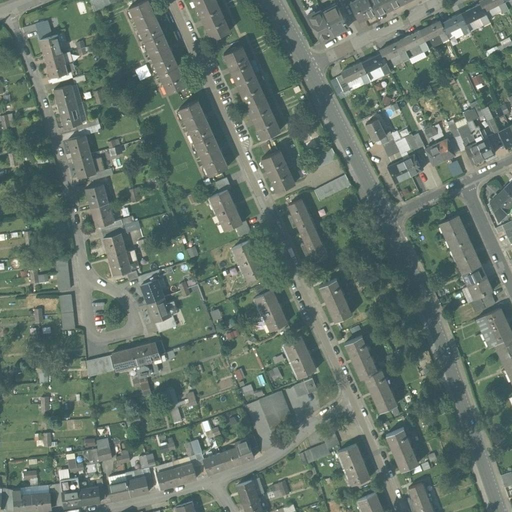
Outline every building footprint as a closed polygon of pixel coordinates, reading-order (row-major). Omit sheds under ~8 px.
[(92,0),(90,1),(94,12),(122,0),(92,0)] [(145,0),(136,4),(130,7),(144,40),(163,32),(148,0),(145,0)] [(214,0),(211,0),(197,6),(212,39),(229,31),(214,0)] [(356,0),(349,3),(358,22),(375,13),(368,0),(356,0)] [(368,0),(375,13),(376,16),(402,3),(402,4),(400,0),(368,0)] [(503,0),(482,0),(479,2),(480,4),(481,4),(484,11),(485,11),(499,4),(503,12),(509,10),(504,1),(503,0)] [(480,4),(461,14),(465,23),(466,23),(480,16),(484,25),(490,22),(485,11),(484,11),(481,4),(480,4)] [(322,12),(334,35),(348,27),(336,5),(322,12)] [(321,10),(314,13),(313,12),(307,15),(312,25),(312,27),(314,31),(315,31),(321,41),(334,35),(322,12),(321,10)] [(441,24),(445,33),(446,33),(460,26),(464,35),(470,32),(466,23),(465,23),(461,14),(441,24)] [(440,21),(420,31),(425,41),(425,40),(439,33),(443,42),(449,39),(446,33),(445,33),(441,24),(440,21)] [(420,31),(400,40),(405,50),(411,47),(415,55),(429,49),(425,40),(425,41),(420,31)] [(163,32),(144,40),(159,73),(177,65),(163,32)] [(57,35),(40,39),(45,58),(62,54),(57,35)] [(400,40),(379,50),(381,53),(385,60),(399,53),(403,61),(409,58),(405,50),(400,40)] [(242,46),(224,54),(233,73),(250,65),(242,46)] [(411,47),(405,50),(409,58),(415,55),(411,47)] [(381,53),(361,63),(366,72),(380,65),(385,74),(390,71),(385,60),(381,53)] [(62,54),(45,58),(51,77),(67,72),(62,54)] [(361,63),(341,73),(346,82),(360,75),(365,84),(371,81),(366,72),(361,63)] [(177,65),(159,73),(168,93),(186,84),(177,65)] [(250,65),(233,73),(248,105),(265,97),(250,65)] [(481,74),(474,77),(479,88),(487,84),(481,74)] [(71,85),(54,89),(59,108),(76,104),(71,85)] [(100,90),(93,92),(95,98),(102,96),(100,90)] [(102,96),(95,98),(97,105),(104,103),(102,96)] [(265,97),(248,105),(262,138),(280,130),(265,97)] [(212,133),(197,100),(180,107),(195,140),(212,133)] [(477,101),(469,104),(476,118),(483,114),(477,101)] [(76,104),(59,108),(65,128),(81,123),(76,104)] [(505,105),(500,107),(503,115),(508,113),(505,105)] [(500,107),(495,109),(499,117),(503,115),(500,107)] [(468,112),(463,114),(466,122),(471,119),(472,119),(468,112)] [(8,116),(1,117),(3,130),(10,129),(8,116)] [(377,118),(365,124),(373,141),(379,138),(382,144),(388,141),(377,118)] [(493,118),(486,121),(492,134),(498,132),(498,131),(493,118)] [(452,119),(446,122),(453,138),(459,135),(456,129),(457,128),(452,119)] [(487,136),(483,138),(478,126),(475,128),(471,119),(466,122),(467,124),(483,159),(495,154),(487,136)] [(483,159),(467,124),(457,128),(456,129),(459,135),(464,147),(472,164),(483,159)] [(434,126),(429,128),(432,136),(437,134),(434,126)] [(498,131),(498,132),(505,148),(511,145),(511,133),(509,126),(498,131)] [(429,128),(424,131),(428,138),(432,136),(429,128)] [(212,133),(195,140),(209,174),(226,166),(212,133)] [(423,145),(418,133),(412,136),(418,148),(423,145)] [(411,134),(404,138),(410,150),(411,149),(412,151),(418,148),(412,136),(411,134)] [(85,136),(69,140),(74,158),(90,154),(85,136)] [(447,138),(436,143),(443,160),(455,155),(447,138)] [(388,141),(382,144),(384,150),(396,145),(393,139),(388,141)] [(114,140),(108,142),(109,148),(116,147),(114,140)] [(436,143),(424,148),(432,165),(443,160),(436,143)] [(396,145),(384,150),(388,157),(399,152),(396,145)] [(116,147),(109,148),(111,155),(118,153),(116,147)] [(332,147),(301,163),(306,173),(337,158),(332,147)] [(410,150),(406,152),(408,156),(402,159),(410,176),(421,170),(412,151),(411,149),(410,150)] [(279,150),(262,158),(277,191),(294,183),(279,150)] [(16,154),(9,155),(12,168),(18,167),(16,154)] [(90,154),(74,158),(79,177),(104,171),(101,158),(92,160),(90,154)] [(402,159),(387,166),(394,183),(410,176),(402,159)] [(344,172),(314,188),(320,200),(350,184),(344,172)] [(226,177),(215,182),(220,192),(227,189),(231,187),(226,177)] [(103,184),(86,189),(91,208),(108,203),(103,184)] [(136,188),(129,190),(131,196),(138,194),(136,188)] [(242,222),(227,189),(220,192),(210,197),(225,230),(235,226),(242,222)] [(511,196),(504,189),(493,199),(494,200),(490,203),(498,222),(507,213),(505,211),(511,203),(511,196)] [(24,192),(17,193),(20,206),(26,204),(24,192)] [(138,194),(131,196),(133,203),(139,201),(138,194)] [(302,199),(288,205),(292,214),(289,216),(293,226),(297,225),(301,233),(314,227),(302,199)] [(108,203),(91,208),(96,226),(100,225),(113,222),(108,203)] [(453,247),(468,241),(457,216),(442,222),(453,247)] [(100,225),(101,232),(123,226),(122,219),(113,222),(100,225)] [(242,222),(235,226),(240,236),(251,231),(246,221),(242,222)] [(511,221),(502,226),(505,231),(511,227),(511,221)] [(101,232),(103,238),(120,233),(125,232),(123,226),(101,232)] [(314,227),(301,233),(305,242),(301,244),(305,255),(310,253),(314,262),(327,256),(314,227)] [(32,231),(25,232),(27,246),(34,245),(32,231)] [(120,233),(103,238),(109,257),(126,252),(120,233)] [(150,238),(143,240),(145,246),(152,244),(150,238)] [(249,240),(233,248),(248,281),(264,273),(249,240)] [(465,272),(480,266),(468,241),(453,247),(465,272)] [(134,249),(126,252),(131,270),(140,268),(134,249)] [(126,252),(109,257),(114,275),(131,270),(126,252)] [(66,256),(55,258),(59,290),(70,289),(66,256)] [(465,272),(464,273),(469,286),(486,279),(480,266),(465,272)] [(37,270),(30,271),(32,284),(39,284),(37,270)] [(234,270),(228,272),(230,280),(237,278),(234,270)] [(157,279),(141,285),(147,303),(164,297),(157,279)] [(335,279),(319,286),(335,321),(351,314),(335,279)] [(486,279),(469,286),(475,299),(492,291),(486,279)] [(185,283),(179,285),(181,291),(187,288),(185,283)] [(187,288),(181,291),(183,297),(189,295),(187,288)] [(287,323),(272,290),(256,297),(271,330),(287,323)] [(490,293),(479,298),(481,303),(492,298),(490,293)] [(71,295),(59,297),(63,330),(75,329),(71,295)] [(164,297),(147,303),(154,321),(171,315),(164,297)] [(479,298),(468,303),(470,308),(481,303),(479,298)] [(492,298),(481,303),(484,309),(495,304),(492,298)] [(481,303),(470,308),(473,314),(484,309),(481,303)] [(511,335),(499,308),(475,319),(488,347),(495,344),(511,336),(511,335)] [(171,315),(154,321),(159,332),(175,326),(171,315)] [(364,376),(376,371),(360,336),(344,343),(360,378),(364,376)] [(506,369),(511,366),(511,336),(495,344),(506,369)] [(316,370),(301,337),(284,344),(300,378),(316,370)] [(161,341),(149,344),(154,363),(156,363),(168,360),(161,341)] [(149,344),(131,349),(135,366),(138,377),(158,372),(156,363),(154,363),(149,344)] [(131,349),(112,353),(116,370),(135,366),(131,349)] [(110,356),(97,359),(101,373),(113,370),(110,356)] [(278,366),(269,371),(273,380),(283,375),(278,366)] [(376,371),(364,376),(380,411),(395,405),(379,369),(376,371)] [(145,377),(139,379),(141,386),(147,384),(145,377)] [(312,378),(304,382),(308,392),(316,389),(312,378)] [(139,379),(132,381),(134,387),(141,386),(139,379)] [(304,381),(294,385),(298,396),(308,392),(304,382),(304,381)] [(281,390),(260,399),(274,435),(284,431),(282,426),(293,422),(281,390)] [(174,407),(176,422),(187,421),(185,405),(174,407)] [(102,460),(115,458),(111,437),(108,437),(106,426),(97,427),(102,460)] [(218,427),(211,430),(214,436),(220,434),(218,427)] [(402,428),(386,435),(401,470),(417,464),(402,428)] [(326,443),(310,450),(313,461),(330,454),(328,448),(338,444),(331,429),(321,433),(326,443)] [(211,430),(205,432),(208,438),(214,436),(211,430)] [(254,436),(248,438),(251,447),(257,445),(254,436)] [(237,447),(220,453),(225,468),(255,457),(251,447),(248,438),(235,443),(237,447)] [(174,442),(167,444),(169,451),(176,449),(174,442)] [(356,445),(339,451),(352,485),(369,478),(356,445)] [(153,453),(146,455),(149,468),(156,466),(153,453)] [(220,453),(203,459),(208,474),(225,468),(220,453)] [(191,463),(174,468),(178,483),(196,478),(191,463)] [(174,468),(157,473),(161,488),(178,483),(174,468)] [(508,473),(501,475),(505,487),(511,485),(508,473)] [(145,476),(127,480),(131,495),(148,491),(145,476)] [(127,480),(109,484),(113,499),(131,495),(127,480)] [(251,480),(236,485),(242,503),(257,497),(251,480)] [(284,481),(278,483),(280,490),(286,487),(284,481)] [(422,483),(408,489),(412,497),(407,499),(412,510),(416,508),(417,511),(432,511),(433,511),(422,483)] [(55,485),(48,485),(49,493),(50,493),(51,506),(57,506),(56,492),(55,485)] [(98,486),(80,489),(82,504),(100,501),(98,486)] [(286,487),(280,490),(282,496),(289,494),(286,487)] [(80,489),(61,492),(63,505),(64,507),(82,504),(80,489)] [(49,493),(32,495),(33,510),(51,508),(51,506),(50,493),(49,493)] [(382,511),(375,493),(358,500),(362,511),(382,511)] [(32,495),(14,496),(15,511),(33,510),(32,495)] [(262,511),(257,497),(242,503),(245,511),(262,511)] [(195,511),(192,502),(176,507),(177,511),(195,511)]
